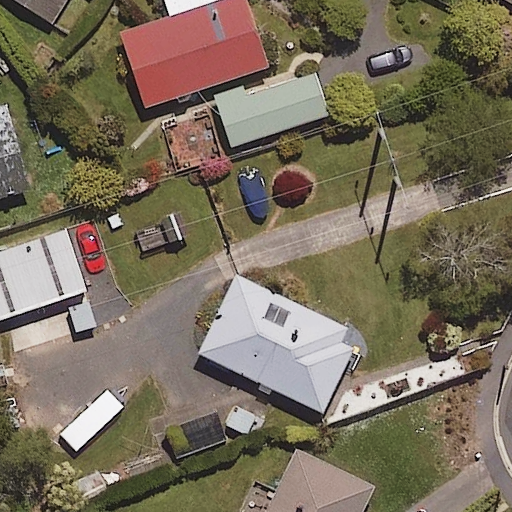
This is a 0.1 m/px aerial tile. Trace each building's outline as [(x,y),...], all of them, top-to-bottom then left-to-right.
[(66,0),(16,0),(52,22),(66,0)] [(166,0),(171,16),(122,31),(144,104),(265,68),(245,0),(166,0)] [(447,43),(410,51),(416,78),(453,70),(447,43)] [(328,114),(315,74),(245,96),(241,84),(215,93),(232,145),(328,114)] [(0,197),(29,189),(7,113),(0,114),(0,197)] [(0,317),(63,297),(75,336),(96,329),(77,268),(102,260),(90,222),(0,250),(0,317)] [(359,335),(237,276),(200,353),(322,412),(359,335)] [(362,511),(375,488),(299,449),(265,511),(362,511)]
